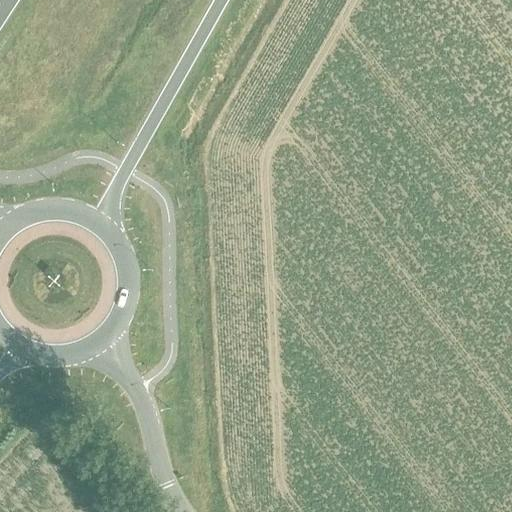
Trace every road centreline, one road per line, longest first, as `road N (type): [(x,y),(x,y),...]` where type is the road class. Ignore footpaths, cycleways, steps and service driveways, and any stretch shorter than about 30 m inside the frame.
road 1 (trunk): [(92,222),(219,0)]
road 2 (tertiary): [(182,511),(137,391),(101,337)]
road 3 (secondary): [(101,337),(115,320),(125,277),(120,256),(92,222)]
